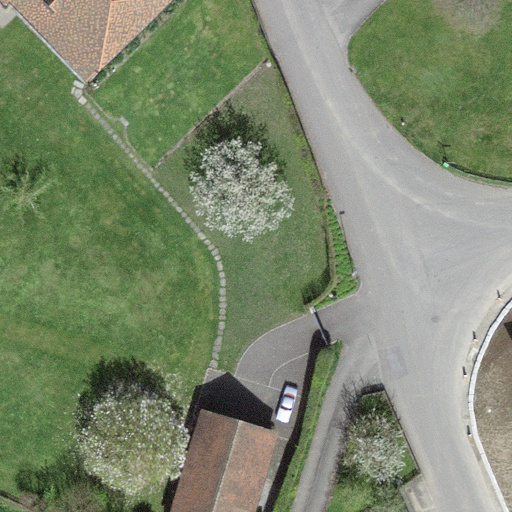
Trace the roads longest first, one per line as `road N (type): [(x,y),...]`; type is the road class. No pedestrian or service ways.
road 1 (unclassified): [(394,296),(292,0)]
road 2 (unclassified): [(474,511),(394,296)]
road 3 (unclassified): [(394,296),(511,246)]
